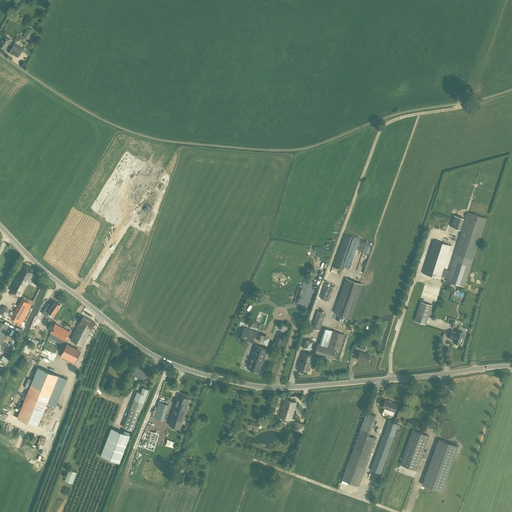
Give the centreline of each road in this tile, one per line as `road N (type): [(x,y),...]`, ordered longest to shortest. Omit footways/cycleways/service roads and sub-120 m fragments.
road 1 (tertiary): [(511,365),(291,387),(238,383),(177,366),(135,343),(0,226)]
road 2 (track): [(305,332),(387,122),(511,94)]
road 3 (track): [(418,114),(362,279),(327,272)]
